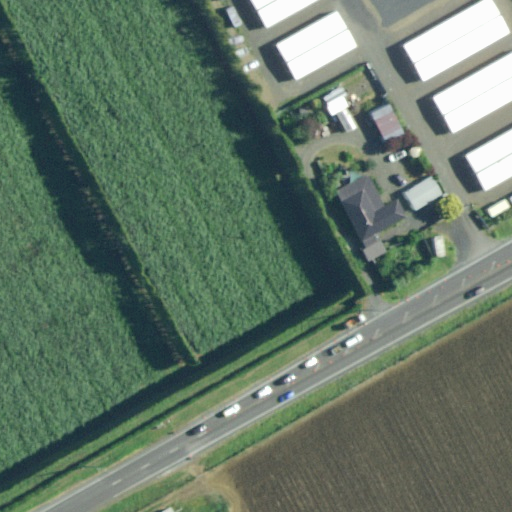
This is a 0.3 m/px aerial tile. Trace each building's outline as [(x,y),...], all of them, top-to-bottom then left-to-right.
[(366,0),(387,38),(456,0),(366,0)] [(413,85),(511,31),(511,17),(502,0),(468,0),(390,42),(413,85)] [(511,37),(415,89),(437,129),(511,88),(511,37)] [(401,135),(387,106),(369,115),(383,144),(401,135)] [(511,175),(511,128),(462,157),(482,192),(511,175)] [(356,181),(351,173),(329,184),(363,249),(374,243),(371,237),(405,220),(395,201),(382,208),(366,176),(356,181)] [(439,195),(428,178),(403,194),(414,211),(439,195)]
